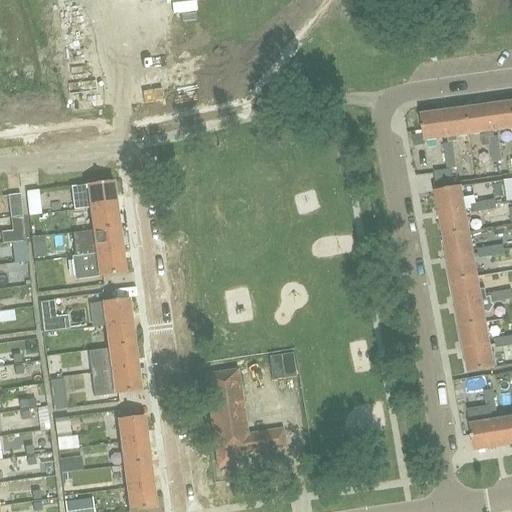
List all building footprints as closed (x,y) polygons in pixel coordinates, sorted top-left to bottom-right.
[(11,0),(19,21),(54,7),(51,0),(11,0)] [(51,0),(54,7),(68,1),(72,10),(92,2),(91,0),(51,0)] [(511,129),(511,101),(490,105),(493,132),(511,129)] [(493,132),(490,105),(467,108),(470,135),(481,133),(483,147),(490,146),(489,137),(494,137),(493,132)] [(470,135),(467,108),(444,111),(448,138),(470,135)] [(448,138),(444,111),(421,114),(425,141),(448,138)] [(489,137),(490,146),(492,162),(491,163),(493,176),(499,176),(497,162),(494,137),(489,137)] [(459,181),(453,143),(448,144),(452,168),(454,182),(459,181)] [(90,209),(117,205),(114,182),(71,188),(74,211),(90,209)] [(464,199),(461,186),(435,191),(439,214),(466,209),(471,208),(470,204),(476,203),(475,196),(464,199)] [(8,197),(11,219),(23,217),(20,195),(8,197)] [(471,208),(495,204),(495,200),(476,203),(470,204),(471,208)] [(495,204),(471,208),(471,213),(496,209),(495,204)] [(118,214),(117,205),(90,209),(93,232),(120,228),(118,214)] [(439,214),(443,237),(470,232),(466,209),(439,214)] [(11,219),(13,232),(24,231),(23,217),(11,219)] [(123,251),(121,243),(120,228),(93,232),(77,234),(80,256),(123,251)] [(447,259),(474,254),(470,233),(470,232),(443,237),(447,259)] [(479,254),(503,249),(503,245),(478,249),(479,254)] [(503,249),(479,254),(480,258),(504,254),(503,249)] [(78,281),(103,278),(126,274),(124,259),(123,251),(80,256),(75,257),(78,281)] [(447,259),(451,282),(478,277),(474,254),(447,259)] [(478,277),(451,282),(456,305),(482,300),(486,299),(486,295),(484,290),(481,290),(478,277)] [(486,299),(488,299),(511,294),(511,290),(486,295),(486,299)] [(511,299),(511,294),(488,299),(489,304),(490,304),(511,299)] [(490,304),(489,304),(488,299),(486,299),(482,300),(456,305),(460,328),(487,323),(484,311),(487,310),(491,305),(490,304)] [(105,326),(132,322),(129,300),(102,303),(105,326)] [(105,326),(108,349),(135,345),(133,332),(132,322),(105,326)] [(464,350),(491,345),(487,323),(460,328),(464,350)] [(511,341),(511,336),(495,339),(496,344),(511,341)] [(135,345),(108,349),(111,372),(138,368),(137,360),(135,345)] [(495,368),(491,345),(464,350),(468,373),(495,368)] [(58,356),(59,372),(83,371),(82,355),(58,356)] [(0,376),(14,376),(14,365),(0,365),(0,376)] [(114,395),(141,392),(138,368),(111,372),(114,395)] [(204,376),(215,446),(218,468),(235,465),(234,457),(286,449),(283,429),(248,435),(238,371),(204,376)] [(50,382),(52,393),(65,391),(63,380),(50,382)] [(488,391),(492,415),(496,414),(493,390),(488,391)] [(492,415),(488,391),(483,391),(487,416),(492,415)] [(470,424),(474,451),(497,447),(493,421),(492,415),(487,416),(483,416),(484,422),(470,424)] [(147,440),(144,417),(117,421),(120,444),(147,440)] [(511,444),(511,417),(493,421),(497,447),(511,444)] [(55,420),(57,439),(70,437),(67,418),(55,420)] [(120,444),(123,467),(150,464),(148,449),(147,440),(120,444)] [(61,461),(63,475),(81,473),(79,459),(61,461)] [(152,478),(150,464),(123,467),(126,490),(153,487),(152,478)] [(153,487),(126,490),(129,511),(136,511),(156,509),(154,495),(153,487)] [(92,511),(91,502),(65,506),(66,511),(92,511)]
